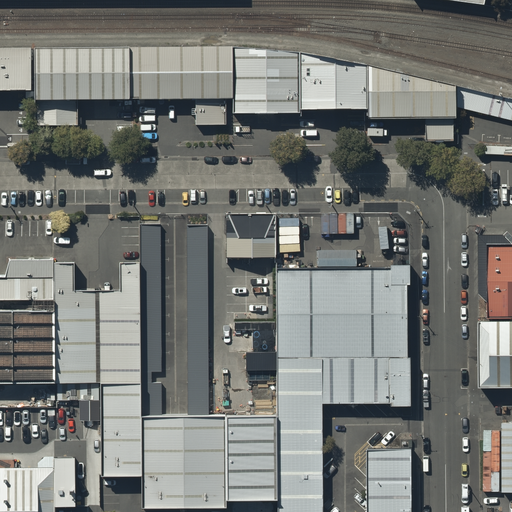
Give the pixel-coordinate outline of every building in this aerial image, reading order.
[(28,49),(0,49),(0,94),(29,94),(28,49)] [(129,49),(31,49),(31,103),(129,103),(129,49)] [(230,49),(129,49),(129,103),(231,102),(230,49)] [(298,115),(298,56),(230,49),(231,102),(232,119),(298,120),(298,115)] [(298,56),(298,115),(370,115),(369,70),(298,56)] [(456,96),(369,70),(370,115),(370,123),(457,123),(456,96)] [(166,211),(139,211),(140,399),(167,399),(166,211)] [(207,212),(181,213),(182,399),(208,399),(207,212)] [(270,213),(222,213),(223,256),(271,255),(270,213)] [(511,245),(502,236),(479,236),(479,294),(489,304),(489,320),(511,319),(511,245)] [(0,286),(50,286),(50,246),(7,246),(3,264),(0,263),(0,286)] [(72,249),(52,249),(53,369),(139,369),(139,249),(119,249),(119,279),(72,279),(72,249)] [(408,256),(274,257),(275,343),(409,342),(408,256)] [(0,371),(52,371),(51,289),(29,289),(29,298),(0,298),(0,371)] [(511,327),(479,328),(479,392),(511,391),(511,327)] [(409,344),(275,345),(275,511),(321,511),(321,390),(409,390),(409,344)] [(139,371),(99,371),(99,459),(139,459),(139,371)] [(139,402),(139,459),(140,492),(222,492),(221,401),(139,402)] [(511,427),(501,428),(502,494),(511,493),(511,427)] [(411,511),(411,437),(368,437),(368,511),(411,511)] [(52,456),(0,456),(0,511),(84,511),(84,491),(69,491),(69,440),(52,440),(52,456)]
